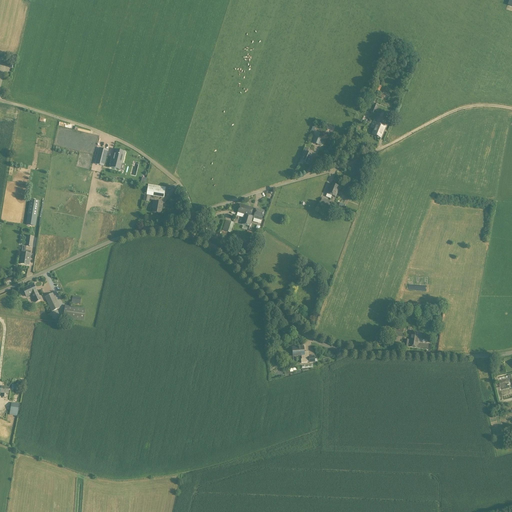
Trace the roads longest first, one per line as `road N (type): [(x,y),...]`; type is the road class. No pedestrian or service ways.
road 1 (unclassified): [(188,233),(318,343),(344,351),(511,352)]
road 2 (unclassified): [(191,214),(175,179),(134,148),(0,100)]
road 3 (unclassified): [(0,291),(121,236),(165,228),(188,233)]
road 4 (unclassified): [(191,214),(380,149)]
road 5 (track): [(380,149),(462,107),(511,109)]
